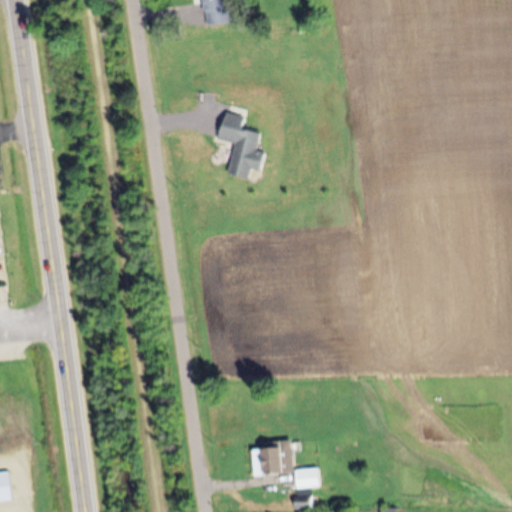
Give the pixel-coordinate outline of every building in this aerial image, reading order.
[(203,0),(207,26),(231,23),(227,0),(203,0)] [(221,140),(236,143),(230,175),(250,179),(252,168),(262,170),(266,152),(257,150),(261,132),(244,129),(247,110),(228,106),(221,140)] [(254,446),(256,477),(296,474),(293,443),(254,446)] [(298,488),(321,487),(320,470),(298,471),(298,488)] [(297,497),(297,510),(321,510),(321,497),(297,497)]
